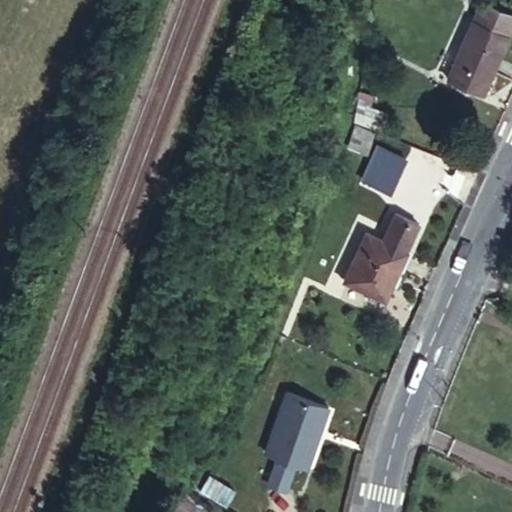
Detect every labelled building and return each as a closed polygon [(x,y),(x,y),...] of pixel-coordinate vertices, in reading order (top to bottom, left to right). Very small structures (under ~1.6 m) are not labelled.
[(507,36),(511,23),(511,14),(480,2),(472,21),(507,36)] [(482,94),(507,36),(472,21),(446,78),(482,94)] [(387,115),(370,109),(373,97),(359,94),(354,121),(381,131),(387,115)] [(348,148),(364,155),(372,133),(355,127),(348,148)] [(365,232),(343,281),(384,300),(407,251),(405,250),(418,223),(395,213),(382,240),(365,232)] [(328,407),(286,392),(265,453),(280,458),(295,464),(307,468),(314,446),(310,445),(316,426),(320,428),(328,407)] [(295,464),(280,458),(271,484),(285,490),(295,464)] [(235,491),(212,477),(204,491),(227,505),(235,491)]
